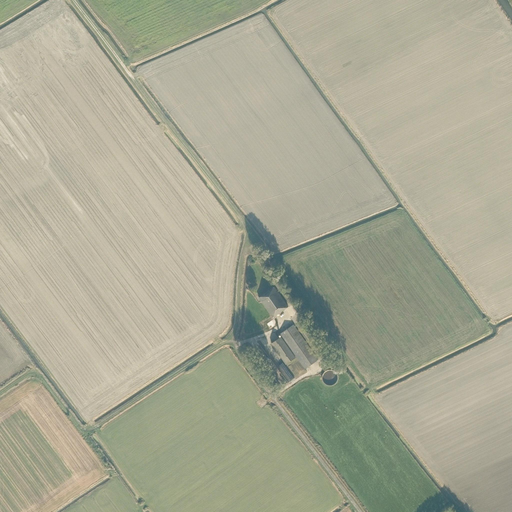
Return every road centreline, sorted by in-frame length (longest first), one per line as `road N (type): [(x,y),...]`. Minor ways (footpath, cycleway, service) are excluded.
road 1 (track): [(72,0),(245,228),(238,314),(233,339),(91,429),(78,426),(39,375),(0,393)]
road 2 (unclassified): [(360,511),(233,339)]
